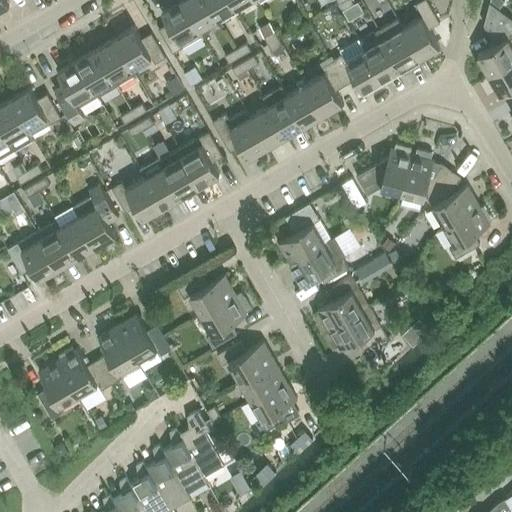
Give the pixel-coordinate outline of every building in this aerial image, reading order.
[(0,0),(0,8),(11,2),(9,0),(0,0)] [(203,35),(183,0),(166,0),(164,1),(167,7),(163,9),(170,21),(159,28),(173,52),(203,35)] [(208,23),(219,18),(208,0),(183,0),(203,35),(212,30),(208,23)] [(208,0),(219,18),(237,7),(233,0),(208,0)] [(352,0),(343,0),(339,2),(344,10),(355,3),(352,0)] [(422,0),(416,4),(423,15),(404,27),(421,57),(441,45),(430,28),(441,22),(428,0),(422,0)] [(511,60),(511,17),(491,1),(485,24),(496,43),(479,54),(490,73),(511,60)] [(404,27),(398,16),(379,27),(402,67),(409,63),(412,69),(424,62),(421,57),(404,27)] [(142,38),(135,26),(116,37),(133,67),(152,56),(156,62),(166,56),(152,32),(142,38)] [(379,27),(360,38),(384,78),(402,67),(379,27)] [(269,43),(280,37),(276,30),(265,36),(269,43)] [(249,32),(229,42),(233,49),(253,38),(249,32)] [(97,48),(118,84),(136,73),(133,67),(116,37),(97,48)] [(280,37),(269,43),(273,51),(284,45),(280,37)] [(387,83),(384,78),(360,38),(341,49),(343,53),(333,60),(347,83),(357,78),(364,90),(368,87),(372,92),(387,83)] [(237,48),(241,56),(252,49),(247,42),(237,48)] [(78,58),(99,95),(118,84),(97,48),(78,58)] [(241,56),(237,48),(226,54),(230,62),(241,56)] [(244,61),(248,69),(259,62),(255,55),(244,61)] [(99,95),(78,58),(59,70),(66,82),(55,88),(75,122),(86,116),(80,106),(99,95)] [(336,89),(347,83),(333,60),(322,66),(326,72),(307,83),(324,113),(343,101),(336,89)] [(511,60),(490,73),(501,93),(511,86),(511,60)] [(248,69),(244,61),(233,67),(238,75),(248,69)] [(196,66),(185,72),(192,84),(202,78),(196,66)] [(177,75),(166,81),(173,95),(185,88),(177,75)] [(303,77),(297,81),(300,87),(307,83),(303,77)] [(300,87),(288,94),(305,124),(324,113),(307,83),(300,87)] [(283,85),(264,96),(269,105),(286,134),(305,124),(288,94),(283,85)] [(32,134),(52,122),(62,116),(48,92),(38,98),(31,86),(12,97),(32,134)] [(0,103),(0,120),(16,148),(35,138),(32,134),(12,97),(0,103)] [(132,108),(136,116),(147,110),(143,102),(132,108)] [(170,104),(159,110),(166,122),(177,116),(170,104)] [(269,105),(251,115),(268,145),(286,134),(269,105)] [(136,116),(132,108),(121,115),(126,122),(136,116)] [(268,145),(251,115),(247,108),(230,118),(226,112),(213,120),(231,151),(241,145),(248,157),(268,145)] [(139,121),(144,129),(155,123),(151,115),(139,121)] [(0,157),(16,148),(0,120),(0,157)] [(144,129),(139,121),(129,128),(133,135),(144,129)] [(224,155),(210,131),(180,148),(201,184),(220,173),(213,161),(224,155)] [(78,137),(71,140),(76,149),(83,145),(78,137)] [(412,146),(397,142),(396,148),(392,147),(389,156),(357,174),(368,193),(381,186),(403,192),(414,153),(411,152),(412,146)] [(201,184),(180,148),(161,159),(165,165),(182,195),(201,184)] [(433,152),(418,148),(416,154),(414,153),(403,192),(425,198),(430,201),(453,170),(444,163),(443,164),(435,161),(435,159),(431,158),(433,152)] [(140,165),(146,176),(164,206),(182,195),(165,165),(161,159),(159,155),(140,165)] [(28,169),(32,176),(43,170),(39,162),(28,169)] [(32,176),(28,169),(17,175),(22,182),(32,176)] [(462,177),(453,170),(430,201),(434,204),(445,224),(480,203),(468,184),(455,192),(453,189),(462,177)] [(35,182),(40,189),(51,183),(46,175),(35,182)] [(144,217),(164,206),(146,176),(127,187),(123,181),(113,187),(127,211),(137,205),(144,217)] [(353,177),(342,183),(356,207),(367,201),(353,177)] [(99,181),(89,187),(99,203),(79,215),(97,245),(116,233),(109,221),(120,215),(106,191),(99,181)] [(40,189),(35,182),(25,188),(30,195),(40,189)] [(332,238),(320,218),(310,202),(286,216),(290,222),(296,232),(279,242),(291,262),(332,238)] [(481,206),(480,203),(445,224),(456,243),(450,247),(456,257),(481,243),(475,233),(491,223),(489,220),(493,217),(485,204),(481,206)] [(353,214),(343,219),(347,226),(357,221),(353,214)] [(78,255),(97,245),(79,215),(61,225),(78,255)] [(78,255),(61,225),(57,219),(38,230),(59,266),(78,255)] [(363,222),(352,229),(357,238),(369,231),(363,222)] [(59,266),(38,230),(8,247),(22,272),(33,266),(40,278),(59,266)] [(349,268),(343,257),(347,254),(336,235),(332,238),(291,262),(302,281),(319,272),(325,282),(349,268)] [(388,236),(382,244),(390,249),(396,242),(388,236)] [(397,248),(389,253),(395,263),(402,259),(397,248)] [(386,251),(356,268),(360,276),(390,259),(386,251)] [(191,294),(202,313),(237,293),(226,273),(209,283),(203,273),(179,287),(185,297),(191,294)] [(315,315),(324,331),(330,328),(371,304),(353,275),(329,289),(335,299),(318,309),(320,312),(315,315)] [(248,312),(237,293),(202,313),(213,332),(207,336),(213,347),(238,332),(232,322),(248,312)] [(371,304),(330,328),(324,331),(334,348),(339,345),(341,348),(358,338),(364,348),(388,334),(371,304)] [(148,330),(138,313),(119,324),(139,359),(158,348),(161,354),(172,348),(158,324),(148,330)] [(421,316),(411,325),(422,336),(431,328),(421,316)] [(98,358),(112,383),(142,365),(139,359),(119,324),(99,336),(109,352),(98,358)] [(230,361),(241,380),(276,360),(264,340),(248,350),(242,339),(217,354),(224,364),(230,361)] [(102,389),(112,383),(98,358),(88,364),(78,348),(75,350),(73,346),(59,354),(61,358),(59,359),(79,394),(98,383),(102,389)] [(60,405),(79,394),(59,359),(39,370),(49,387),(38,393),(53,417),(63,411),(60,405)] [(241,380),(252,399),(287,378),(276,360),(241,380)] [(298,398),(287,378),(252,399),(263,418),(257,421),(263,432),(287,418),(281,408),(298,398)] [(304,413),(323,407),(318,392),(299,398),(304,413)] [(130,413),(136,409),(131,401),(125,405),(130,413)] [(215,405),(208,409),(214,420),(222,416),(215,405)] [(193,425),(180,432),(180,433),(204,476),(205,475),(225,464),(206,430),(210,428),(199,408),(188,415),(193,425)] [(102,415),(95,419),(101,429),(108,424),(102,415)] [(297,418),(275,437),(282,445),(304,426),(297,418)] [(177,441),(163,449),(188,492),(208,480),(205,475),(204,476),(180,433),(180,432),(177,426),(170,430),(177,441)] [(298,436),(290,443),(298,451),(306,444),(298,436)] [(60,456),(69,450),(65,445),(59,443),(54,446),(60,456)] [(160,458),(147,465),(146,466),(171,509),(172,508),(192,497),(188,492),(163,449),(160,443),(153,447),(160,458)] [(146,511),(173,511),(172,508),(171,509),(146,466),(147,465),(143,460),(137,463),(143,474),(130,482),(129,482),(146,511)] [(252,476),(261,485),(276,471),(268,462),(252,476)] [(146,511),(129,482),(130,482),(126,476),(120,480),(126,491),(113,499),(120,511),(146,511)] [(101,511),(120,511),(113,499),(110,493),(103,497),(110,507),(101,511)] [(511,511),(511,507),(505,497),(499,500),(486,511),(511,511)]
